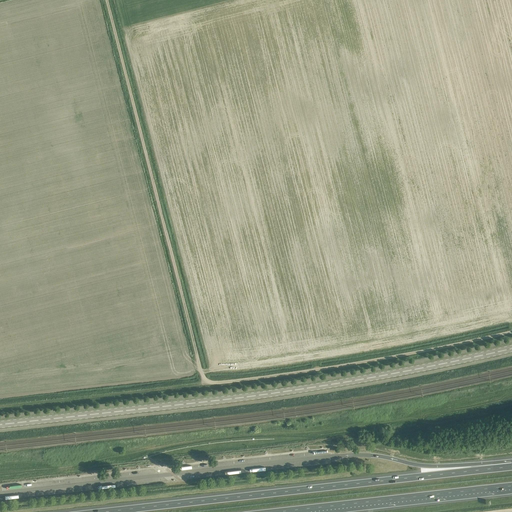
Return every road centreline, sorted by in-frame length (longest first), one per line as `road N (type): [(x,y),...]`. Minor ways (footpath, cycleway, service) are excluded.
road 1 (unclassified): [(106,0),(205,380),(369,361),(511,331)]
road 2 (primary): [(0,425),(351,382),(511,348)]
road 3 (motorway): [(511,466),(103,511)]
road 4 (motorway): [(278,511),(511,486)]
road 5 (track): [(336,432),(511,398)]
road 6 (motorway): [(511,466),(427,466),(370,455)]
